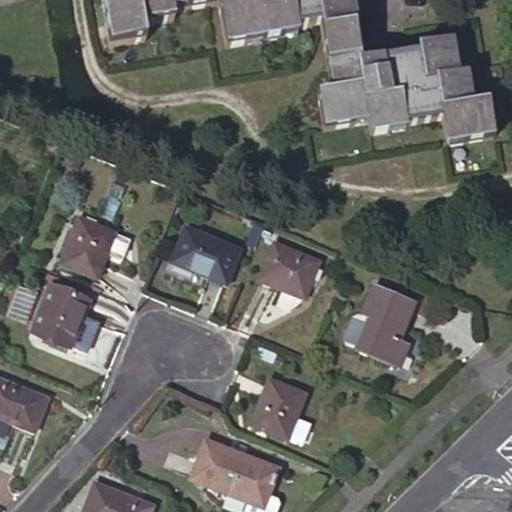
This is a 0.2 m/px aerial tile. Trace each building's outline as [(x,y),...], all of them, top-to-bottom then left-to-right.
[(124,0),(101,4),(108,50),(144,43),(141,28),(171,23),(169,14),(215,5),(223,49),(294,37),(293,31),(317,27),(328,94),(313,97),(319,133),(363,125),(365,137),(400,131),(399,128),(436,121),(440,150),(489,142),(483,105),(468,108),(462,78),(454,80),(448,45),(412,52),(413,58),(355,68),(349,32),(353,32),(346,0),(124,0)] [(94,281),(103,259),(113,236),(77,221),(59,266),(94,281)] [(171,265),(224,287),(238,253),(184,231),(171,265)] [(113,236),(103,259),(116,265),(126,241),(113,236)] [(272,246),(257,283),(302,301),(317,265),(272,246)] [(353,353),(398,371),(408,345),(398,342),(414,304),(373,288),(359,318),(366,321),(353,353)] [(79,319),(85,304),(50,289),(31,334),(67,349),(67,347),(79,319)] [(342,348),(353,353),(366,321),(359,318),(352,321),(342,348)] [(67,347),(83,354),(95,325),(79,319),(67,347)] [(0,444),(5,446),(12,426),(32,435),(46,401),(0,382),(0,444)] [(249,427),(286,441),(287,438),(295,418),(303,396),(267,382),(249,427)] [(295,418),(287,438),(302,444),(310,424),(295,418)] [(264,495),(267,486),(270,486),(276,470),(260,464),(258,471),(235,462),(237,457),(205,445),(191,480),(245,502),(241,511),(274,511),(277,504),(275,499),(264,495)] [(81,511),(150,511),(152,508),(93,484),(81,511)]
